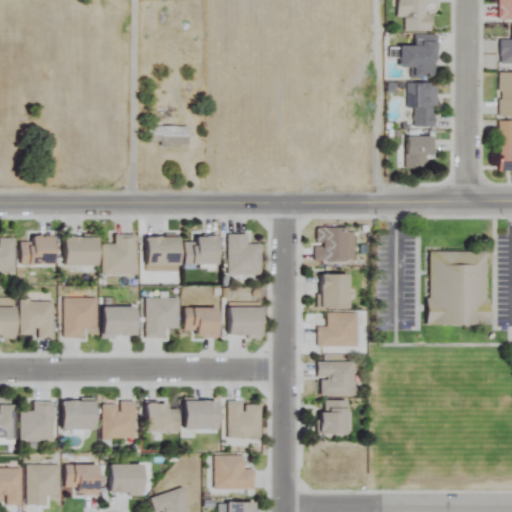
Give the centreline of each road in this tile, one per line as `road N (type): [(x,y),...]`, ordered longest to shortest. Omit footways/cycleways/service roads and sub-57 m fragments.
road 1 (residential): [(511,205),(120,206)]
road 2 (residential): [(291,211),(289,511)]
road 3 (residential): [(0,373),(290,374)]
road 4 (residential): [(475,205),(476,0)]
road 5 (residential): [(0,206),(120,206)]
